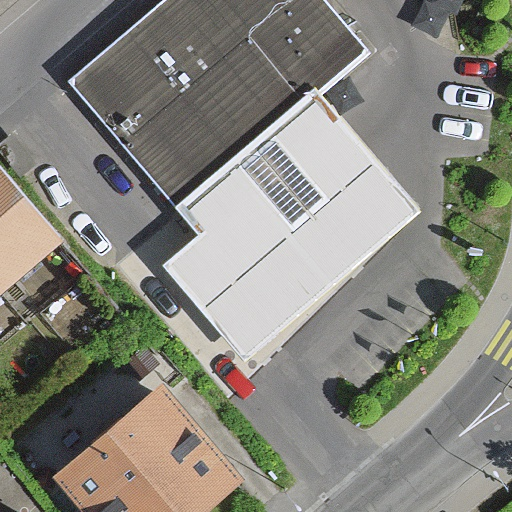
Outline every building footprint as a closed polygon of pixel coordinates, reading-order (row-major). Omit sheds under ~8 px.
[(171,197),(313,78),(323,90),(369,51),(324,0),(156,0),(68,75),(171,197)] [(323,90),(313,78),(171,197),(194,224),(171,243),(225,307),(250,337),(415,199),(389,169),(323,90)] [(0,168),(0,289),(60,238),(0,168)] [(161,367),(50,460),(94,511),(184,511),(230,474),(243,463),(161,367)] [(41,511),(27,495),(6,511),(41,511)]
